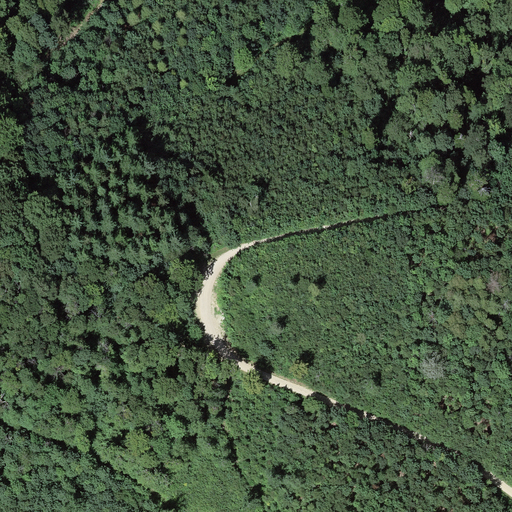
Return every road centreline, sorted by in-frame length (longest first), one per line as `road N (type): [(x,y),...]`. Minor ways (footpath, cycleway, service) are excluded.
road 1 (track): [(511,196),(229,254),(208,281),(206,314),(232,359),(420,437),(511,494)]
road 2 (track): [(340,0),(214,93),(133,135)]
road 3 (track): [(0,422),(57,435),(119,467),(178,511)]
road 4 (track): [(0,209),(133,135)]
road 5 (track): [(0,87),(43,65),(110,0)]
